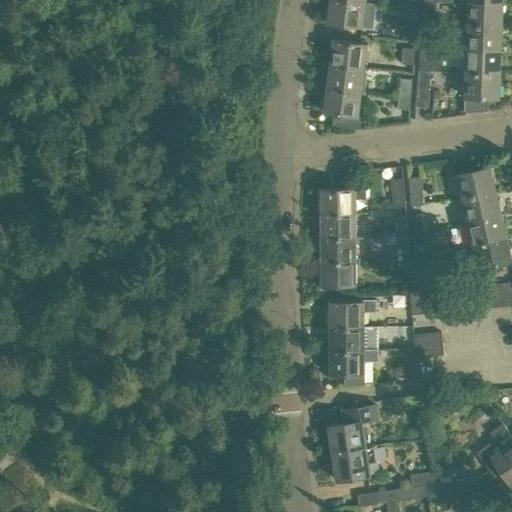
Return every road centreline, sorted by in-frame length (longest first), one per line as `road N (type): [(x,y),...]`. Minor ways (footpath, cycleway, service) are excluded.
road 1 (residential): [(299,511),(278,319),(279,157)]
road 2 (residential): [(279,157),(511,131)]
road 3 (residential): [(279,157),(293,0)]
